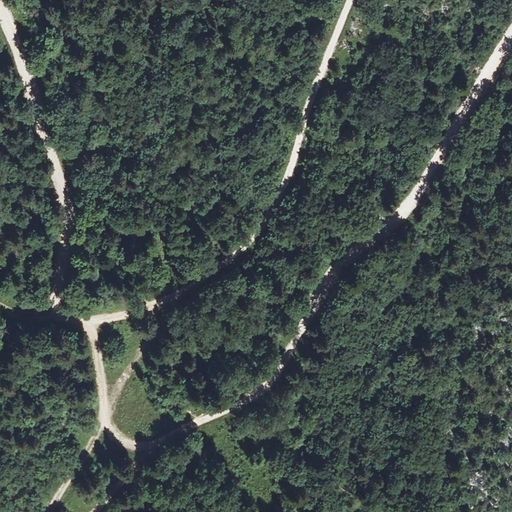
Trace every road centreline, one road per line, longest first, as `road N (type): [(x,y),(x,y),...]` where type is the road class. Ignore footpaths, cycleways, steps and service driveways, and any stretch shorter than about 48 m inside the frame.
road 1 (track): [(511,31),(408,209),(339,260),(263,389),(185,428),(129,443),(106,416),(92,322)]
road 2 (track): [(92,322),(162,301),(223,267),(254,236),(284,186),(350,0)]
road 3 (track): [(0,10),(60,174),(56,305),(92,322)]
